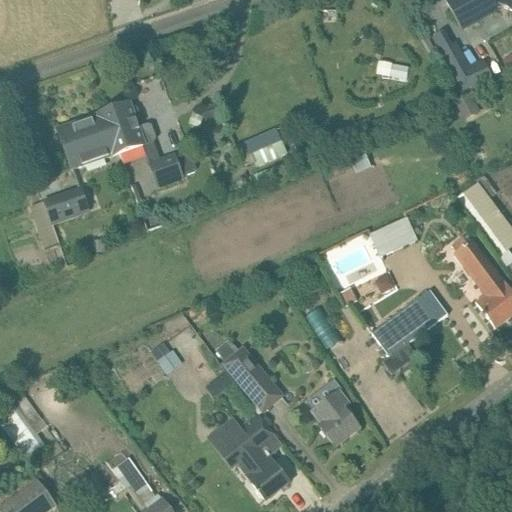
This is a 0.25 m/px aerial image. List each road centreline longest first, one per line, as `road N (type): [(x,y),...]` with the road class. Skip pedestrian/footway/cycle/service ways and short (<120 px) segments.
road 1 (unclassified): [(0,86),(253,0)]
road 2 (unclassified): [(336,511),(511,380)]
